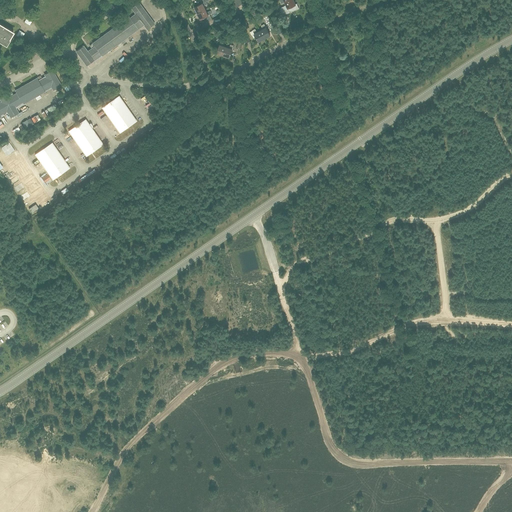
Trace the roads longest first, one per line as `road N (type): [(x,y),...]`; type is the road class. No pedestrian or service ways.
road 1 (unclassified): [(511,38),(0,391)]
road 2 (track): [(92,511),(138,436),(213,369),(249,351),(325,354),(444,318),(511,322)]
road 3 (unknown): [(275,269),(395,221),(460,216),(511,175)]
road 4 (residential): [(212,79),(321,23),(313,0)]
